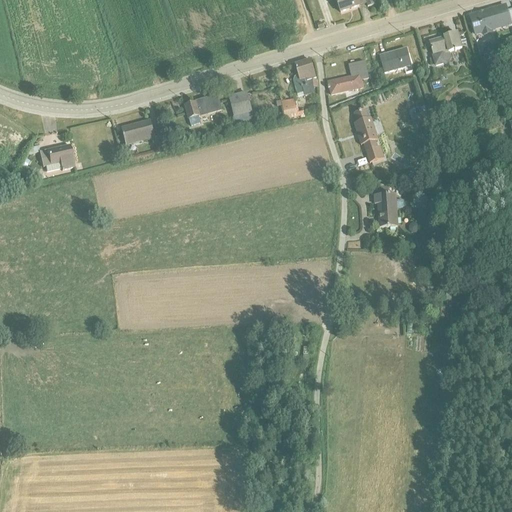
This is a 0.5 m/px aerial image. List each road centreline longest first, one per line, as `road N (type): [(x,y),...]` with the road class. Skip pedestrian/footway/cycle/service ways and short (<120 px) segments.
road 1 (unclassified): [(315,47),(343,191),(310,511)]
road 2 (tertiary): [(315,47),(98,112),(36,110),(0,99)]
road 3 (tertiary): [(479,0),(315,47)]
